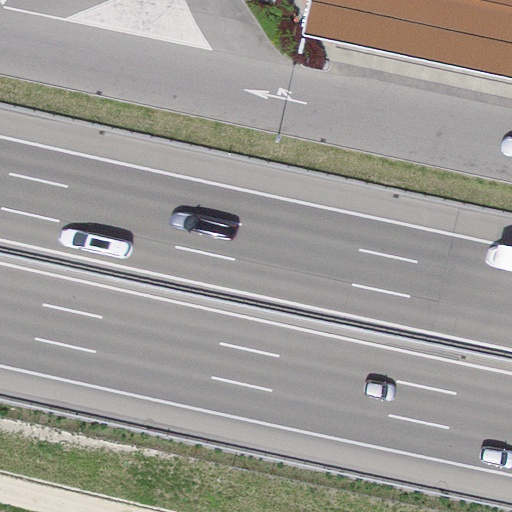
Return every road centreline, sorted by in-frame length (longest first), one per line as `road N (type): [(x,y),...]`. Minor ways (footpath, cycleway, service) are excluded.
road 1 (motorway): [(511,297),(0,186)]
road 2 (motorway): [(0,312),(511,423)]
